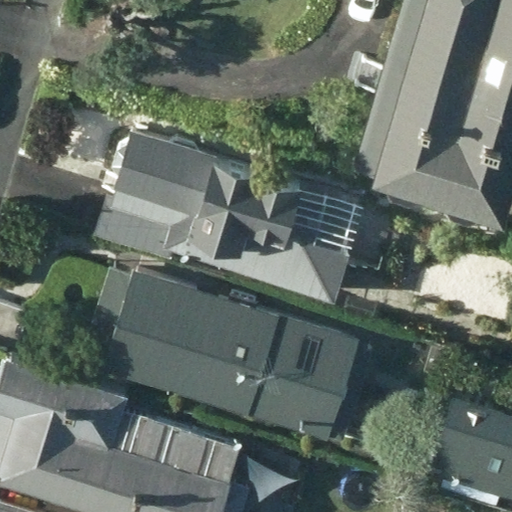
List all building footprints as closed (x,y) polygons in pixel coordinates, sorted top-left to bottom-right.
[(511,0),(408,0),(401,24),(511,59),(511,0)] [(511,205),(511,59),(401,24),(361,157),(388,165),(392,177),(413,184),(423,179),(445,185),(450,197),(470,203),(481,196),(511,205)] [(166,236),(323,287),(338,240),(305,229),(310,214),(282,204),(292,172),(119,115),(84,222),(162,247),(166,236)] [(92,347),(90,355),(333,429),(364,330),(121,255),(120,260),(99,254),(72,341),(92,347)] [(115,382),(0,346),(0,472),(128,511),(229,511),(240,478),(219,471),(230,434),(110,397),(115,382)] [(511,400),(440,379),(417,460),(511,489),(511,400)] [(0,511),(76,511),(0,487),(0,511)]
